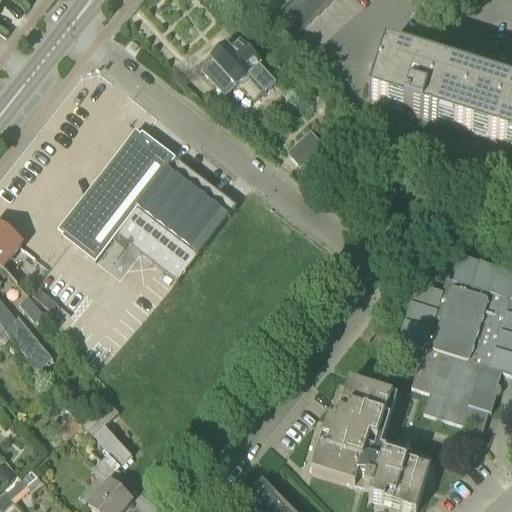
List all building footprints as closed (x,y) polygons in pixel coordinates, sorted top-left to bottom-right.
[(303,0),(296,0),(291,5),(310,25),(319,16),(303,0)] [(303,0),(319,16),(328,8),(320,0),(303,0)] [(301,33),(310,25),(291,5),(282,13),(301,33)] [(292,42),(301,33),(282,13),(273,22),(292,42)] [(259,67),(240,46),(230,55),(226,50),(224,52),(219,51),(214,56),(214,61),(212,63),(212,64),(211,65),(206,67),(205,68),(203,72),(202,73),(225,98),(248,77),(265,95),(276,85),(259,67)] [(370,102),(511,147),(511,93),(385,53),(379,72),(371,70),(366,83),(375,86),(370,102)] [(142,136),(61,239),(95,266),(116,239),(117,239),(118,238),(178,285),(237,211),(142,136)] [(311,136),(289,156),(301,170),(323,150),(311,136)] [(22,247),(0,229),(0,269),(3,271),(22,247)] [(420,287),(419,289),(402,344),(425,352),(412,392),(431,397),(425,417),(481,434),(493,397),(497,396),(499,394),(499,390),(496,387),(488,385),(493,373),(511,379),(511,376),(511,271),(499,267),(498,272),(461,260),(454,282),(447,280),(442,294),(420,287)] [(0,327),(5,335),(6,333),(39,376),(53,364),(18,322),(14,325),(0,306),(0,291),(1,291),(0,290),(0,327)] [(58,308),(40,292),(33,300),(51,316),(58,308)] [(18,311),(35,328),(43,321),(27,303),(18,311)] [(372,495),(369,503),(385,508),(387,500),(404,505),(401,511),(417,511),(430,474),(382,459),(378,447),(392,399),(349,386),(344,401),(352,404),(347,420),(339,417),(335,431),(327,428),(322,444),(330,447),(325,463),(317,460),(312,476),(372,495)] [(67,444),(83,430),(72,418),(56,432),(67,444)] [(120,471),(132,460),(105,431),(93,442),(120,471)] [(114,489),(123,479),(105,463),(95,474),(109,486),(89,509),(91,511),(125,511),(132,504),(114,489)] [(0,471),(0,484),(7,490),(16,479),(2,469),(0,471)] [(14,505),(29,492),(22,484),(7,497),(14,505)] [(281,511),(262,492),(241,511),(281,511)]
